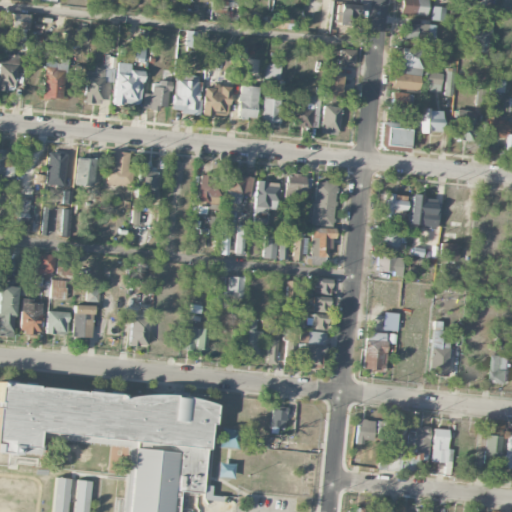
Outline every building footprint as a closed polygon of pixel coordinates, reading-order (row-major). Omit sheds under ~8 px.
[(226,0),(213,0),(213,13),(227,13),(226,0)] [(426,15),(426,0),(402,0),(402,13),(426,15)] [(358,25),(359,4),(337,3),(336,24),(358,25)] [(431,19),(444,20),(445,7),(432,6),(431,19)] [(27,29),(27,14),(5,13),(4,28),(27,29)] [(492,21),(482,21),(482,28),(472,27),(471,51),(491,51),(492,21)] [(399,40),(434,41),(435,24),(399,23),(399,40)] [(86,29),(77,28),(76,40),(85,41),(86,29)] [(184,46),(194,47),(195,31),(185,30),(184,46)] [(145,47),(136,46),(135,57),(143,58),(145,47)] [(393,73),(392,88),(420,90),(422,49),(401,48),(400,73),(393,73)] [(355,50),(340,49),(339,64),(354,65),(355,50)] [(0,90),(15,91),(15,55),(6,55),(6,60),(0,60),(0,90)] [(61,98),(63,62),(43,61),(41,98),(61,98)] [(112,103),(139,106),(143,71),(130,69),(131,63),(117,62),(112,103)] [(265,79),(279,79),(280,64),(266,63),(265,79)] [(102,80),(112,81),(113,68),(94,67),(94,72),(85,71),(83,103),(101,104),(102,80)] [(453,71),(445,71),(444,96),(452,96),(453,71)] [(427,92),(439,92),(440,72),(427,72),(427,92)] [(338,99),(342,76),(326,73),(321,95),(338,99)] [(197,115),(199,77),(174,75),(172,109),(180,110),(180,114),(197,115)] [(504,78),(490,77),(490,91),(504,92),(504,78)] [(151,94),(142,93),(142,108),(167,109),(169,81),(152,80),(151,94)] [(230,86),(212,84),(212,87),(202,87),(201,115),(228,116),(230,86)] [(256,118),(257,86),(239,86),(237,117),(256,118)] [(412,93),(391,92),(390,106),(411,106),(412,93)] [(314,95),(293,95),(292,126),(313,127),(314,95)] [(279,99),(262,98),(261,120),(279,121),(279,99)] [(320,132),(338,133),(340,106),(321,105),(320,132)] [(442,109),(420,109),(419,132),(442,132),(442,109)] [(474,140),(474,110),(454,110),(453,140),(474,140)] [(498,119),(499,115),(486,114),(484,137),(505,139),(507,120),(498,119)] [(378,150),(407,151),(408,123),(379,122),(378,150)] [(13,165),(5,164),(6,150),(0,149),(0,176),(12,177),(13,165)] [(130,152),(110,151),(109,185),(128,186),(130,152)] [(44,184),(63,186),(66,154),(47,152),(44,184)] [(94,158),(76,157),(74,185),(93,186),(94,158)] [(136,197),(155,197),(156,169),(137,169),(136,197)] [(227,197),(250,198),(252,175),(228,174),(227,197)] [(312,177),(287,174),(284,195),(305,197),(307,187),(311,187),(312,177)] [(221,177),(198,176),(197,214),(206,214),(206,202),(220,203),(221,177)] [(253,223),(266,223),(267,209),(277,209),(278,182),(255,181),(253,223)] [(312,225),(333,226),(336,183),(315,181),(312,225)] [(71,206),(72,191),(63,190),(62,205),(71,206)] [(406,194),(382,194),(381,219),(393,219),(393,210),(406,210),(406,194)] [(10,223),(26,226),(30,198),(15,196),(10,223)] [(408,224),(434,226),(436,198),(411,196),(408,224)] [(49,212),(39,212),(38,220),(29,220),(29,232),(47,234),(49,212)] [(60,235),(69,235),(70,219),(61,218),(60,235)] [(244,255),(245,225),(236,224),(235,255),(244,255)] [(309,256),(305,256),(305,264),(324,264),(324,249),(332,249),(333,230),(310,229),(309,256)] [(378,246),(388,246),(388,251),(397,252),(398,230),(378,230),(378,246)] [(286,259),(286,236),(277,235),(277,259),(286,259)] [(276,236),(262,236),(262,258),(275,259),(276,236)] [(291,260),(304,260),(305,237),(293,237),(291,260)] [(457,261),(458,243),(439,243),(438,260),(457,261)] [(54,255),(37,254),(36,273),(53,273),(54,255)] [(401,276),(402,257),(376,256),(375,271),(392,271),(392,276),(401,276)] [(223,276),(214,275),(212,294),(221,294),(223,276)] [(242,298),(242,277),(227,276),(226,297),(242,298)] [(330,294),(330,278),(316,277),(315,294),(330,294)] [(65,299),(66,280),(51,279),(49,298),(65,299)] [(285,299),(297,300),(298,281),(286,280),(285,299)] [(0,335),(13,336),(16,286),(0,285),(0,335)] [(98,290),(85,289),(85,301),(98,301),(98,290)] [(328,312),(329,296),(312,296),(312,312),(328,312)] [(41,301),(20,300),(19,332),(39,333),(41,301)] [(81,337),(82,325),(91,325),(91,305),(72,304),(71,337),(81,337)] [(44,334),(66,335),(68,312),(46,311),(44,334)] [(326,330),(326,313),(311,313),(310,329),(326,330)] [(397,313),(385,313),(384,329),(396,330),(397,313)] [(147,346),(148,318),(129,317),(128,345),(147,346)] [(255,318),(243,318),(242,357),(258,357),(259,331),(255,331),(255,318)] [(441,321),(431,321),(429,374),(447,375),(448,341),(441,341),(441,321)] [(205,327),(179,326),(178,349),(205,350),(205,327)] [(324,332),(287,330),(286,342),(296,342),(296,346),(301,346),(300,367),(322,368),(324,332)] [(365,331),(365,339),(364,339),(361,368),(385,371),(388,340),(385,341),(385,333),(365,331)] [(275,362),(276,339),(266,339),(266,361),(275,362)] [(508,384),(509,355),(493,355),(491,383),(508,384)] [(0,381),(213,403),(200,493),(178,491),(176,511),(122,511),(130,447),(42,437),(38,448),(17,453),(0,452),(0,381)] [(285,411),(270,410),(268,426),(284,428),(285,411)] [(374,444),(375,420),(356,419),(355,444),(374,444)] [(384,450),(378,450),(377,469),(397,470),(398,452),(403,452),(404,425),(384,424),(384,450)] [(427,460),(429,427),(413,426),(413,437),(406,436),(404,451),(409,452),(407,471),(417,472),(418,459),(427,460)] [(431,463),(450,464),(450,449),(447,449),(447,429),(431,429),(431,463)] [(500,437),(483,436),(481,463),(498,464),(500,437)] [(66,511),(69,478),(55,477),(51,511),(66,511)] [(86,511),(91,481),(77,479),(71,511),(86,511)]
